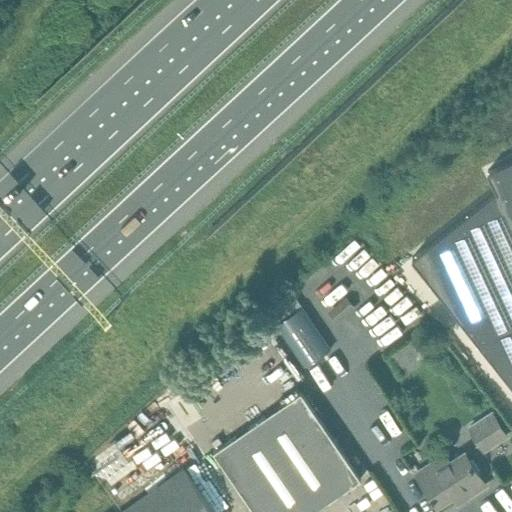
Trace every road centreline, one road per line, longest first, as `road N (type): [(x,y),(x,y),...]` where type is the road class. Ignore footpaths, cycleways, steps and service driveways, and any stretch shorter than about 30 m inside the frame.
road 1 (motorway): [(0,332),(359,0)]
road 2 (motorway): [(236,0),(0,219)]
road 3 (unknown): [(400,511),(309,373)]
